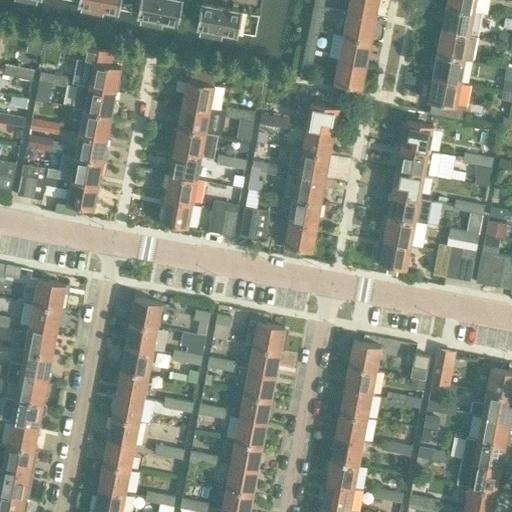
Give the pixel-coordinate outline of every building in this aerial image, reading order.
[(121,0),(78,0),(78,3),(120,11),(121,0)] [(183,0),(140,0),(140,2),(138,14),(179,22),(183,0)] [(377,16),(379,0),(351,0),(349,11),(377,16)] [(475,10),(476,0),(448,0),(448,5),(475,10)] [(243,10),(202,2),(202,4),(200,14),(197,26),(239,34),(243,10)] [(320,30),(325,6),(315,4),(310,28),(320,30)] [(483,12),(475,10),(448,5),(444,28),(471,33),(479,35),(483,12)] [(372,40),(377,16),(349,11),(344,34),(372,40)] [(315,54),(320,30),(310,28),(305,52),(315,54)] [(471,33),(444,28),(439,52),(466,57),(468,45),(477,47),(479,35),(471,33)] [(368,64),(372,40),(344,34),(340,58),(368,64)] [(95,62),(90,84),(117,90),(122,66),(112,64),(115,51),(86,45),(83,60),(95,62)] [(310,80),(315,54),(305,52),(300,78),(310,80)] [(462,81),(466,57),(439,52),(434,76),(462,81)] [(363,87),(368,64),(340,58),(335,82),(363,87)] [(19,77),(21,67),(7,65),(5,75),(19,77)] [(188,78),(183,102),(211,108),(215,84),(214,83),(217,71),(193,66),(191,79),(188,78)] [(35,70),(21,67),(19,77),(33,80),(35,70)] [(53,84),(55,74),(41,71),(39,81),(53,84)] [(70,77),(55,74),(53,84),(68,87),(70,77)] [(457,105),(462,81),(434,76),(430,101),(434,102),(432,113),(463,119),(466,106),(457,105)] [(261,94),(263,85),(264,80),(255,78),(252,92),(261,94)] [(511,81),(505,80),(503,89),(511,90),(511,81)] [(115,101),(117,90),(90,84),(78,82),(74,106),(86,108),(113,114),(113,112),(116,112),(118,111),(119,103),(118,101),(115,101)] [(511,101),(511,90),(503,89),(502,99),(511,101)] [(206,131),(211,108),(183,102),(179,126),(206,131)] [(311,102),(306,126),(334,131),(338,107),(311,102)] [(239,119),(241,109),(227,106),(225,116),(239,119)] [(222,132),(225,109),(214,107),(210,130),(222,132)] [(108,137),(113,114),(86,108),(81,132),(108,137)] [(256,112),(241,109),(239,119),(240,119),(254,122),(256,112)] [(25,117),(4,113),(2,123),(23,127),(25,117)] [(274,126),(276,116),(261,113),(260,123),(274,126)] [(291,119),(276,116),(274,126),(288,128),(291,119)] [(44,131),(46,121),(32,119),(30,129),(31,129),(44,131)] [(240,119),(237,137),(251,140),(254,122),(240,119)] [(406,120),(402,145),(429,150),(434,125),(406,120)] [(61,124),(46,121),(44,131),(52,132),(59,134),(61,124)] [(174,150),(202,155),(213,157),(218,133),(206,131),(179,126),(178,128),(176,127),(174,129),(173,138),(174,140),(176,141),(174,150)] [(330,155),(334,131),(306,126),(302,150),(330,155)] [(106,147),(108,137),(81,132),(77,155),(104,160),(104,159),(106,160),(108,158),(110,149),(109,148),(106,147)] [(30,133),(28,145),(49,149),(51,137),(30,133)] [(441,153),(429,150),(402,145),(397,169),(425,174),(437,176),(441,153)] [(197,179),(202,155),(174,150),(170,173),(197,179)] [(325,179),(330,155),(302,150),(298,173),(325,179)] [(477,164),(479,154),(465,152),(463,161),(477,164)] [(231,167),(233,157),(218,154),(216,164),(231,167)] [(494,157),(479,154),(477,164),(492,167),(494,157)] [(99,184),(104,160),(77,155),(73,172),(49,167),(48,174),(99,184)] [(336,176),(347,178),(351,159),(340,156),(336,176)] [(247,159),(233,157),(231,167),(245,170),(247,159)] [(511,170),(511,160),(500,158),(498,168),(511,170)] [(18,161),(4,159),(2,168),(16,170),(18,161)] [(265,173),(267,163),(253,160),(251,170),(265,173)] [(35,173),(37,165),(25,163),(23,171),(35,173)] [(282,165),(267,163),(265,173),(280,176),(282,165)] [(43,199),(46,183),(49,167),(37,165),(35,173),(30,196),(43,199)] [(0,190),(12,192),(16,170),(2,168),(0,180),(0,190)] [(420,197),(425,174),(397,169),(393,192),(420,197)] [(30,196),(35,173),(23,171),(19,194),(30,196)] [(321,203),(325,179),(298,173),(288,172),(283,195),(293,197),(321,203)] [(193,202),(197,179),(170,173),(166,196),(193,202)] [(95,209),(99,184),(48,174),(46,183),(70,188),(67,203),(95,209)] [(248,188),(245,205),(256,207),(259,191),(248,188)] [(388,215),(416,221),(428,223),(432,200),(420,197),(393,192),(388,215)] [(188,226),(193,202),(166,196),(161,221),(188,226)] [(317,226),(321,203),(293,197),(289,220),(317,226)] [(469,211),(470,201),(456,198),(454,208),(469,211)] [(221,233),(225,210),(227,202),(215,199),(209,230),(221,233)] [(485,204),(470,201),(469,211),(483,214),(485,204)] [(239,204),(227,202),(225,210),(238,212),(239,204)] [(259,208),(256,207),(245,205),(244,214),(257,216),(259,208)] [(503,218),(505,208),(491,205),(489,215),(503,218)] [(270,210),(259,208),(257,216),(253,239),(265,241),(270,210)] [(511,209),(505,208),(503,218),(511,219),(511,209)] [(234,235),(238,212),(225,210),(221,233),(234,235)] [(253,239),(257,216),(244,214),(240,236),(253,239)] [(416,221),(388,215),(388,216),(386,216),(384,217),(382,226),(383,228),(386,229),(384,239),(411,245),(416,221)] [(488,219),(485,234),(494,235),(494,236),(505,238),(508,224),(488,219)] [(313,250),(317,226),(289,220),(285,245),(313,250)] [(416,221),(411,245),(423,247),(428,223),(416,221)] [(462,240),(464,230),(449,227),(447,238),(462,240)] [(479,233),(464,230),(462,240),(476,243),(479,233)] [(491,247),(494,236),(485,234),(483,246),(491,247)] [(407,268),(411,245),(384,239),(382,249),(379,248),(378,250),(376,259),(377,261),(379,261),(379,263),(407,268)] [(446,276),(452,245),(439,243),(433,273),(446,276)] [(458,278),(462,256),(464,247),(452,245),(446,276),(458,278)] [(475,249),(464,247),(462,256),(473,258),(475,249)] [(493,262),(494,253),(482,251),(480,259),(493,262)] [(501,286),(506,255),(494,253),(493,262),(489,284),(501,286)] [(511,256),(506,255),(501,286),(511,288),(511,256)] [(469,280),(473,258),(462,256),(458,278),(469,280)] [(489,284),(493,262),(480,259),(476,282),(489,284)] [(30,321),(37,276),(29,275),(23,320),(30,321)] [(38,279),(34,303),(61,308),(66,284),(38,279)] [(135,297),(130,321),(158,326),(163,302),(135,297)] [(57,331),(61,308),(34,303),(29,326),(57,331)] [(209,321),(211,312),(196,309),(194,318),(209,321)] [(12,316),(0,313),(0,323),(10,325),(12,316)] [(217,313),(215,322),(230,325),(232,316),(217,313)] [(285,326),(250,319),(245,343),(253,345),(280,350),(281,349),(282,349),(285,348),(286,340),(285,338),(283,337),(285,326)] [(153,350),(158,326),(130,321),(126,345),(153,350)] [(53,355),(57,331),(29,326),(25,350),(53,355)] [(187,330),(183,341),(203,348),(207,336),(187,330)] [(354,340),(349,364),(377,370),(381,346),(354,340)] [(149,374),(153,350),(126,345),(121,368),(149,374)] [(276,374),(280,350),(253,345),(249,369),(276,374)] [(439,347),(432,381),(447,384),(453,350),(439,347)] [(187,361),(189,351),(175,348),(173,358),(187,361)] [(48,379),(53,355),(25,350),(22,364),(10,361),(9,371),(48,379)] [(203,353),(189,351),(187,361),(202,364),(203,353)] [(415,352),(413,365),(428,368),(430,355),(415,352)] [(222,367),(224,357),(210,354),(208,364),(222,367)] [(238,360),(224,357),(222,367),(237,370),(238,360)] [(372,394),(377,370),(349,364),(345,388),(372,394)] [(411,377),(425,380),(428,368),(413,365),(411,377)] [(191,367),(189,379),(198,381),(201,369),(191,367)] [(511,371),(492,367),(488,392),(511,396),(511,371)] [(144,397),(149,374),(121,368),(117,392),(144,397)] [(271,398),(276,374),(249,369),(244,392),(271,398)] [(44,402),(48,379),(9,371),(7,381),(18,384),(16,397),(44,402)] [(368,417),(372,394),(345,388),(340,411),(368,417)] [(407,403),(409,394),(394,391),(392,400),(407,403)] [(140,421),(144,397),(117,392),(112,416),(140,421)] [(267,421),(271,398),(244,392),(240,416),(267,421)] [(510,420),(511,407),(511,396),(488,392),(485,403),(474,401),(471,413),(483,415),(510,420)] [(423,396),(409,394),(407,403),(421,406),(423,396)] [(47,406),(44,402),(16,397),(4,395),(0,414),(0,418),(11,420),(39,426),(41,416),(45,414),(47,406)] [(179,408),(180,398),(166,396),(164,405),(179,408)] [(195,401),(180,398),(179,408),(193,410),(195,401)] [(441,411),(443,401),(429,398),(427,409),(441,411)] [(458,404),(443,401),(441,411),(456,414),(458,404)] [(213,414),(215,404),(201,402),(199,411),(213,414)] [(230,407),(215,404),(213,414),(228,417),(230,407)] [(363,440),(368,417),(340,411),(336,435),(363,440)] [(510,420),(483,415),(479,438),(505,443),(505,442),(508,443),(510,441),(511,433),(510,430),(508,430),(510,420)] [(135,445),(140,421),(112,416),(108,439),(135,445)] [(262,445),(267,421),(240,416),(235,440),(262,445)] [(35,450),(39,426),(11,420),(7,444),(35,450)] [(359,464),(363,440),(336,435),(331,458),(359,464)] [(501,467),(505,443),(479,438),(467,436),(462,459),(501,467)] [(398,451),(399,440),(385,437),(383,448),(398,451)] [(130,468),(135,445),(108,439),(103,463),(130,468)] [(258,469),(262,445),(235,440),(230,463),(258,469)] [(413,443),(399,440),(398,451),(412,453),(413,443)] [(169,454),(171,445),(157,442),(155,452),(169,454)] [(30,473),(35,450),(7,444),(2,468),(30,473)] [(185,448),(171,445),(169,454),(184,457),(185,448)] [(432,459),(434,449),(420,446),(418,456),(432,459)] [(204,461),(206,452),(192,449),(190,459),(204,461)] [(448,452),(434,449),(432,459),(447,462),(448,452)] [(221,455),(206,452),(204,461),(219,464),(221,455)] [(354,487),(359,464),(331,458),(327,482),(354,487)] [(496,490),(501,467),(462,459),(458,483),(470,485),(496,490)] [(126,492),(130,468),(103,463),(98,487),(126,492)] [(253,493),(258,469),(230,463),(226,487),(253,493)] [(0,491),(26,497),(30,473),(2,468),(0,479),(0,491)] [(350,511),(354,487),(327,482),(322,506),(350,511)] [(388,498),(390,488),(376,485),(374,495),(388,498)] [(483,511),(492,511),(496,490),(470,485),(465,509),(483,511)] [(100,511),(121,511),(126,492),(98,487),(94,511),(100,511)] [(226,511),(249,511),(253,493),(226,487),(221,511),(226,511)] [(404,491),(390,488),(388,498),(402,501),(404,491)] [(160,502),(162,492),(148,489),(146,499),(160,502)] [(0,511),(22,511),(26,497),(0,491),(0,511)] [(177,494),(162,492),(160,502),(175,504),(177,494)] [(423,506),(425,496),(411,493),(409,503),(423,506)] [(195,508),(197,499),(183,496),(181,506),(195,508)] [(439,498),(425,496),(423,506),(437,508),(439,498)] [(211,502),(197,499),(195,508),(210,511),(211,502)]
